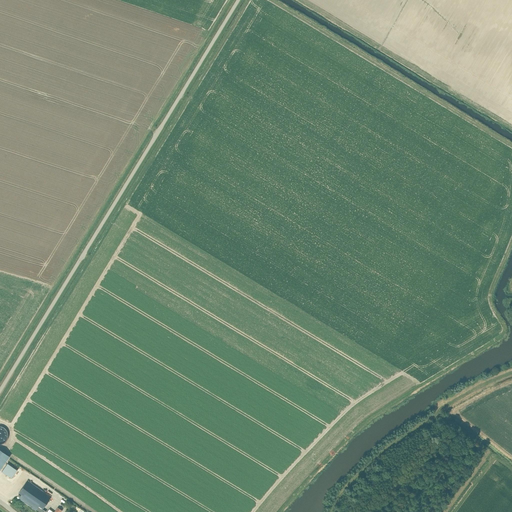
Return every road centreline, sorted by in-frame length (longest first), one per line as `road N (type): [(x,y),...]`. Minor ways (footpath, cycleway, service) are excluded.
road 1 (unclassified): [(0,392),(238,0)]
road 2 (track): [(362,511),(416,473),(449,405),(511,371)]
